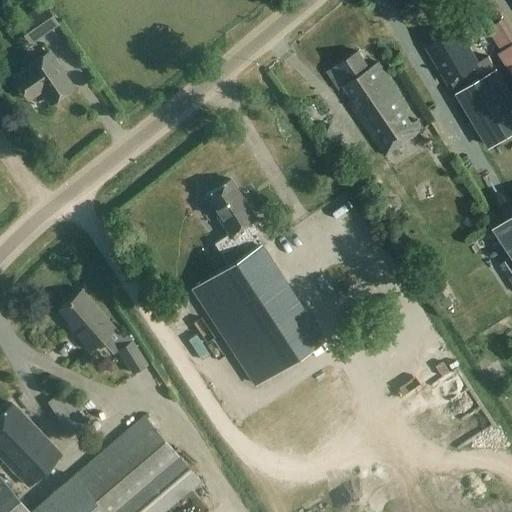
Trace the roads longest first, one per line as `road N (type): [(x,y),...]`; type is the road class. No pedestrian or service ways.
road 1 (tertiary): [(0,256),(309,0)]
road 2 (unknown): [(86,181),(202,395),(231,424),(267,438)]
